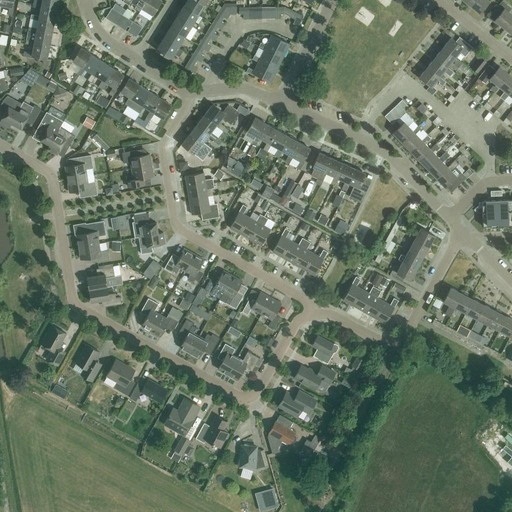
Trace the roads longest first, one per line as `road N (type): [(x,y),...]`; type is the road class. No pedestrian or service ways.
road 1 (residential): [(0,145),(53,177),(78,307),(242,398),(260,388),(295,324),(313,310)]
road 2 (residential): [(313,310),(174,222),(162,146),(191,94)]
road 3 (residential): [(313,310),(376,339),(402,336),(460,232)]
road 4 (residential): [(448,219),(386,154),(281,103)]
